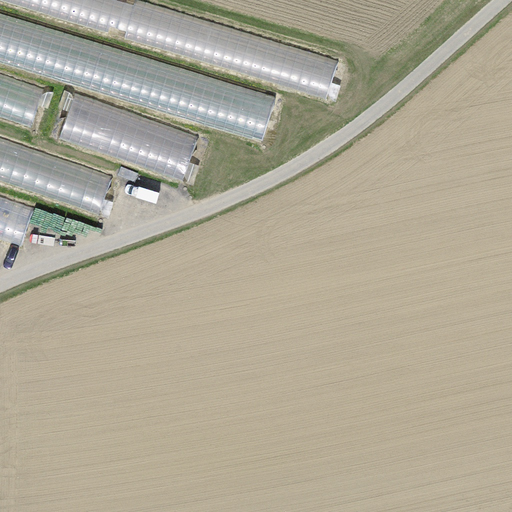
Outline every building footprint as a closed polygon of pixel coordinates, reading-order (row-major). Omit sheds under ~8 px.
[(338,63),(130,0),(0,0),(326,100),(338,63)] [(274,97),(0,14),(0,62),(261,141),(274,97)] [(44,91),(0,76),(0,118),(32,129),(44,91)] [(68,93),(54,137),(184,180),(199,137),(68,93)] [(110,172),(0,135),(0,183),(96,215),(110,172)] [(0,198),(0,239),(20,246),(32,209),(0,198)]
